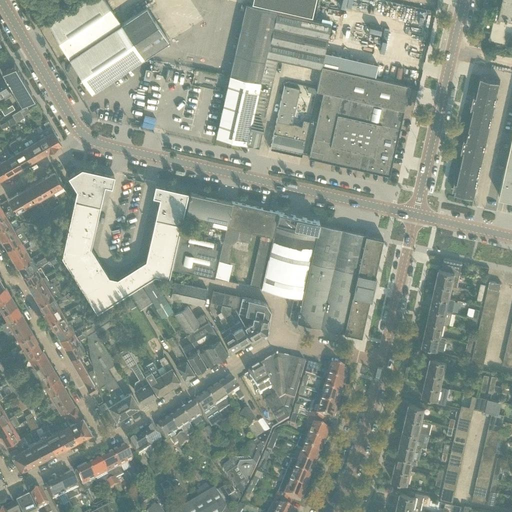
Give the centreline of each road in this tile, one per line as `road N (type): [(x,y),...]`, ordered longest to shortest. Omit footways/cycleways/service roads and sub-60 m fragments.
road 1 (tertiary): [(414,216),(84,136)]
road 2 (residential): [(109,442),(265,348),(294,341),(380,363)]
road 3 (tertiary): [(414,216),(463,0)]
road 4 (residential): [(109,442),(0,250)]
road 5 (tertiary): [(328,511),(344,490),(380,363)]
road 6 (tertiary): [(380,363),(414,216)]
